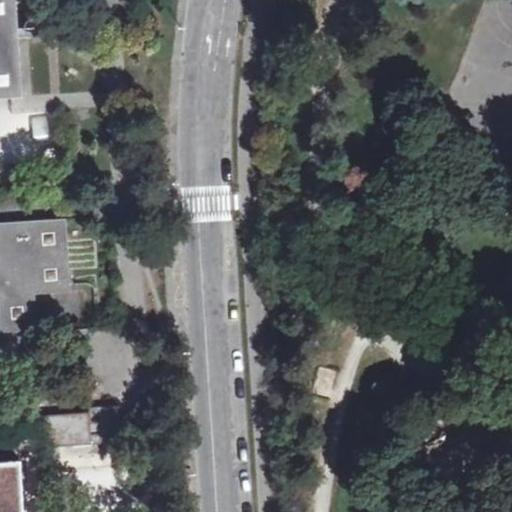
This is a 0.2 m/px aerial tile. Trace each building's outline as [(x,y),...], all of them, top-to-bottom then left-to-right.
[(0,0),(0,97),(23,96),(16,0),(0,0)] [(27,22),(25,27),(28,33),(33,35),(38,33),(41,30),(41,25),(39,21),(33,19),(27,22)] [(0,112),(0,153),(85,147),(82,109),(0,112)] [(0,306),(2,332),(38,329),(36,294),(72,291),(68,219),(0,223),(0,306)] [(90,407),(90,412),(44,415),(45,446),(101,443),(101,432),(120,431),(119,405),(90,407)] [(101,432),(101,443),(121,441),(120,431),(101,432)] [(22,511),(20,454),(0,455),(0,511),(22,511)]
